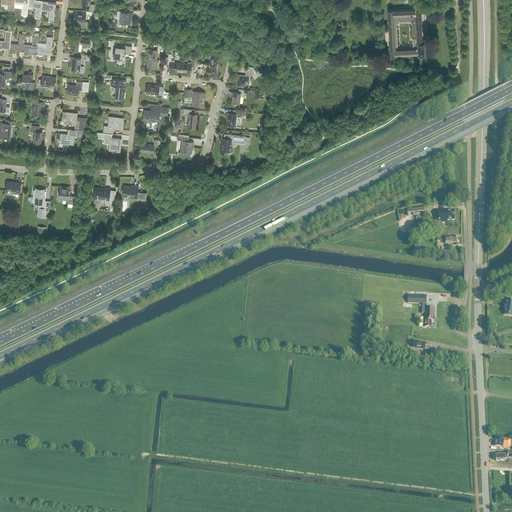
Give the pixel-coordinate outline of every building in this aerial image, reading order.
[(13,16),(15,4),(15,0),(1,0),(1,4),(9,4),(8,15),(13,16)] [(27,16),(28,6),(28,0),(15,0),(15,4),(23,4),(22,15),(27,16)] [(41,19),(42,9),(43,1),(35,0),(28,0),(28,6),(36,7),(35,18),(37,18),(41,19)] [(82,0),(82,7),(90,8),(89,10),(94,11),(94,4),(90,4),(90,0),(82,0)] [(54,22),(56,4),(49,3),(49,1),(43,1),(42,9),(50,10),(49,21),(54,22)] [(391,56),(396,55),(418,54),(425,54),(424,42),(422,42),(421,8),(415,8),(415,9),(394,10),(394,9),(388,10),(391,56)] [(132,17),(133,17),(133,12),(121,11),(120,23),(131,24),(132,17)] [(82,21),(81,24),(81,28),(89,28),(90,22),(85,21),(86,14),(75,13),(74,20),(82,21)] [(10,43),(12,31),(6,30),(5,41),(0,40),(0,49),(2,49),(2,48),(10,48),(10,43)] [(24,46),(25,34),(20,33),(19,44),(10,43),(10,48),(9,52),(15,52),(16,51),(23,51),(24,46)] [(38,46),(39,37),(38,37),(35,36),(33,36),(32,47),(24,46),(23,51),(23,55),(29,55),(29,54),(37,55),(38,46)] [(51,55),(53,37),(47,36),(46,47),(38,46),(37,55),(43,55),(43,54),(51,55)] [(81,51),(82,44),(89,45),(90,39),(83,39),(83,40),(72,39),(70,50),(81,51)] [(149,49),(148,59),(157,60),(157,53),(160,53),(160,48),(165,48),(166,45),(158,44),(158,50),(149,49)] [(131,53),(132,46),(121,45),(120,47),(115,47),(115,49),(115,51),(114,51),(114,58),(125,59),(126,52),(131,53)] [(205,54),(209,54),(209,58),(211,58),(210,64),(220,65),(221,55),(214,55),(214,50),(206,49),(205,54)] [(171,60),(172,57),(172,54),(169,54),(168,57),(167,64),(171,64),(170,71),(180,72),(181,63),(174,63),(175,60),(171,60)] [(71,70),(80,71),(80,72),(84,73),(84,66),(80,66),(81,57),(71,56),(70,60),(72,60),(71,70)] [(158,62),(157,62),(157,60),(148,59),(147,68),(156,69),(156,65),(158,65),(158,62)] [(194,67),(195,62),(195,60),(192,60),(191,62),(188,62),(188,64),(181,63),(180,72),(190,73),(191,66),(194,67)] [(219,76),(220,65),(210,64),(210,67),(208,67),(207,74),(209,74),(219,76)] [(12,77),(12,72),(9,72),(10,67),(3,66),(2,74),(0,73),(0,84),(4,85),(5,79),(9,80),(10,80),(10,79),(11,78),(12,77)] [(253,75),(254,71),(246,71),(246,76),(239,76),(238,86),(248,87),(249,74),(253,75)] [(34,90),(35,83),(32,82),(33,74),(29,74),(29,75),(23,74),(22,78),(19,78),(18,83),(22,84),(22,82),(29,83),(28,89),(34,90)] [(55,86),(56,77),(42,76),(42,79),(39,79),(38,86),(42,87),(42,85),(55,86)] [(124,98),(126,86),(126,80),(114,79),(113,86),(113,92),(116,92),(115,97),(124,98)] [(83,90),(83,82),(77,82),(77,86),(69,85),(68,93),(78,94),(79,90),(83,90)] [(163,98),(164,91),(159,91),(159,86),(147,85),(146,93),(156,94),(156,97),(163,98)] [(204,105),(205,93),(194,92),(190,91),(190,90),(185,89),(185,96),(190,96),(190,94),(194,94),(193,104),(204,105)] [(245,97),(246,89),(239,89),(239,92),(233,92),(232,102),(240,103),(240,96),(245,97)] [(3,95),(3,99),(0,98),(0,109),(5,111),(5,112),(9,112),(10,107),(6,106),(7,101),(11,102),(11,96),(3,95)] [(45,105),(45,102),(34,101),(32,114),(40,115),(41,105),(45,105)] [(169,108),(160,107),(152,106),(151,110),(144,109),(143,121),(151,122),(151,121),(159,122),(160,116),(168,117),(169,108)] [(183,108),(183,116),(189,116),(187,127),(196,128),(198,114),(192,113),(192,109),(183,108)] [(247,118),(247,113),(243,113),(244,111),(236,110),(235,114),(228,113),(227,124),(235,125),(236,117),(243,117),(247,118)] [(76,136),(76,134),(83,134),(83,130),(86,131),(87,121),(77,120),(78,112),(63,111),(62,121),(65,121),(64,123),(75,125),(75,128),(77,128),(77,130),(68,129),(68,134),(60,134),(59,143),(66,143),(66,144),(74,145),(75,136),(76,136)] [(123,130),(124,118),(109,116),(108,126),(104,125),(103,132),(113,133),(114,129),(123,130)] [(10,138),(12,124),(16,125),(16,121),(6,120),(5,123),(0,123),(0,128),(2,129),(1,137),(10,138)] [(32,125),(32,128),(32,132),(35,132),(34,142),(41,143),(42,132),(39,132),(39,129),(40,126),(32,125)] [(112,134),(105,133),(98,132),(98,136),(105,136),(104,143),(109,144),(109,150),(120,151),(121,145),(122,139),(111,137),(112,134)] [(221,145),(221,153),(227,154),(227,150),(231,151),(232,146),(231,146),(231,143),(238,143),(245,144),(246,143),(246,137),(246,136),(242,136),(225,134),(225,138),(223,138),(222,145),(221,145)] [(192,153),(194,142),(188,141),(189,137),(178,136),(177,140),(181,141),(180,152),(179,152),(179,155),(184,156),(185,155),(190,156),(190,153),(192,153)] [(159,147),(159,140),(155,140),(154,145),(141,144),(140,151),(154,153),(154,146),(159,147)] [(20,193),(21,183),(7,181),(6,191),(20,193)] [(146,200),(147,192),(138,191),(139,186),(132,185),(132,187),(124,186),(123,196),(128,197),(128,198),(146,200)] [(68,196),(68,193),(69,187),(60,186),(59,199),(68,200),(67,203),(77,204),(78,197),(68,196)] [(96,188),(95,198),(95,202),(100,202),(100,199),(109,200),(109,203),(115,204),(116,193),(114,193),(114,190),(110,190),(111,188),(104,187),(104,189),(96,188)] [(48,218),(50,201),(45,201),(46,191),(45,191),(45,189),(36,188),(35,190),(34,190),(33,197),(31,197),(31,200),(33,200),(33,202),(34,202),(34,204),(39,204),(37,216),(48,218)] [(410,215),(423,213),(423,211),(426,211),(425,205),(409,208),(410,215)] [(447,221),(454,221),(454,211),(446,211),(446,210),(436,211),(437,214),(436,214),(436,223),(447,223),(447,221)] [(45,235),(46,227),(38,226),(37,234),(45,235)] [(455,242),(455,236),(445,237),(445,235),(437,234),(437,241),(441,241),(441,240),(445,239),(445,244),(451,244),(451,243),(455,242)] [(425,311),(425,321),(425,328),(430,328),(431,321),(434,321),(434,320),(434,309),(426,309),(426,304),(426,297),(408,296),(407,304),(422,304),(422,311),(425,311)] [(414,341),(413,348),(428,350),(429,347),(425,346),(426,344),(414,341)] [(509,449),(511,440),(503,439),(503,440),(495,439),(494,447),(504,448),(509,449)] [(511,458),(511,453),(508,453),(508,454),(505,454),(496,455),(496,462),(506,461),(505,460),(508,460),(508,458),(511,458)]
